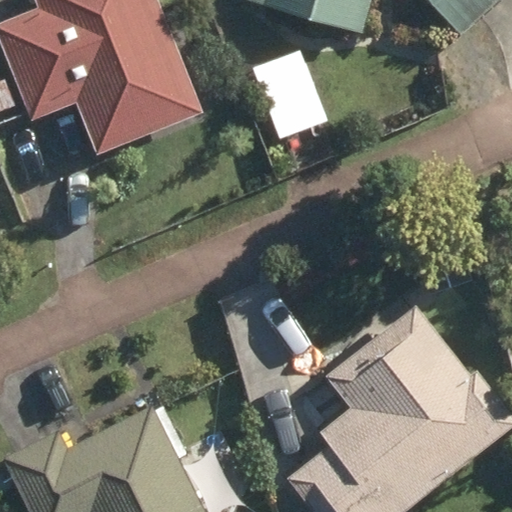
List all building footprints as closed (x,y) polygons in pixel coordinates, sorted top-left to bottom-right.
[(75,107),(96,160),(204,118),(157,0),(33,0),(38,11),(0,26),(0,44),(31,124),(75,107)] [(247,0),(247,2),(367,33),(375,0),(247,0)] [(426,0),(463,39),(506,0),(426,0)] [(0,85),(0,116),(16,110),(6,83),(0,85)] [(286,485),(307,511),(409,511),(511,431),(511,422),(477,377),(471,381),(416,311),(328,380),(352,412),(340,422),(350,434),(286,485)] [(200,511),(149,413),(68,454),(58,436),(6,462),(30,511),(200,511)]
